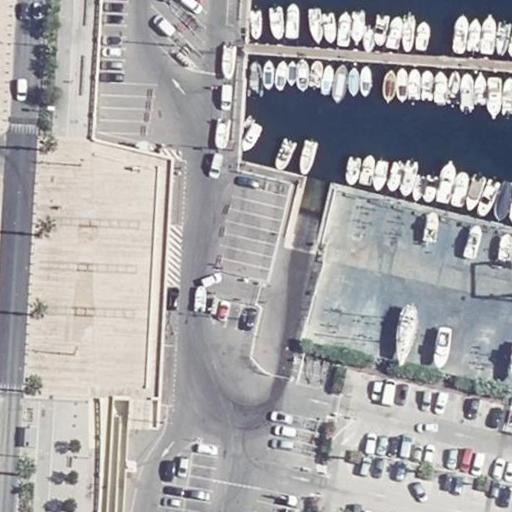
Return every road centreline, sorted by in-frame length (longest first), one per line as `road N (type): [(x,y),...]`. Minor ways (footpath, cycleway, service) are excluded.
road 1 (tertiary): [(11,370),(22,155)]
road 2 (tertiary): [(22,155),(29,0)]
road 3 (tertiary): [(1,511),(11,370)]
